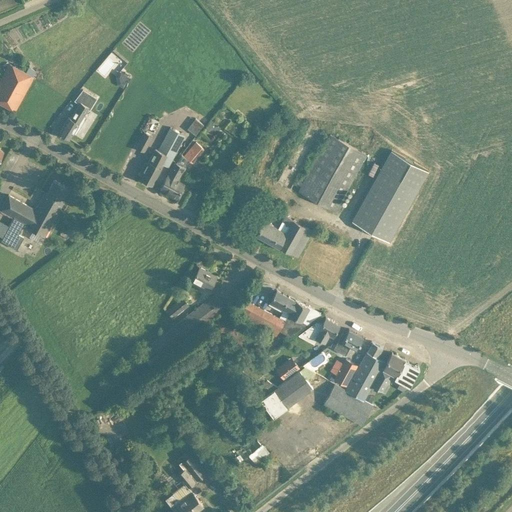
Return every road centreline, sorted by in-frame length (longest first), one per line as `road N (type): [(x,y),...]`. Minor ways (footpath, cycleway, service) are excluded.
road 1 (tertiary): [(462,352),(319,293),(0,120)]
road 2 (unclassified): [(260,511),(462,352)]
road 3 (unclassified): [(0,299),(129,511)]
road 4 (primary): [(396,511),(511,390)]
